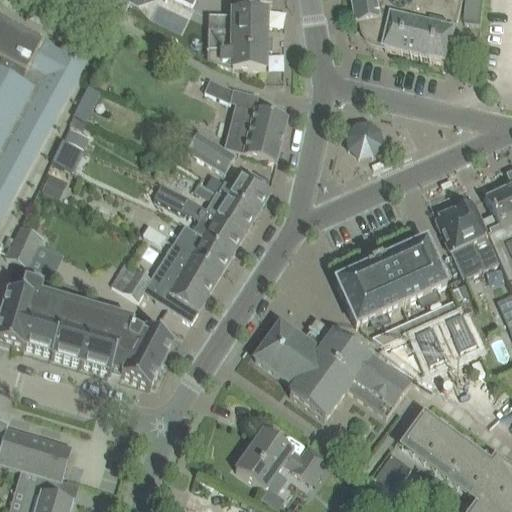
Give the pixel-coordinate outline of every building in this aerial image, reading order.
[(114,0),(111,7),(125,14),(130,4),(139,9),(148,3),(149,0),(114,0)] [(172,0),(192,9),(196,0),(172,0)] [(386,53),(417,61),(430,0),(352,0),(358,27),(375,24),(378,37),(389,39),(388,43),(387,43),(385,52),(386,52),(386,53)] [(430,0),(417,61),(448,68),(455,35),(453,35),(461,2),(461,0),(430,0)] [(484,0),(467,0),(467,5),(465,27),(481,29),(484,0)] [(230,20),(208,19),(207,53),(232,54),(232,55),(271,55),(271,43),(265,43),(266,14),(230,13),(230,20)] [(0,223),(86,64),(64,51),(60,57),(42,47),(43,46),(0,22),(0,223)] [(265,75),(265,55),(232,55),(232,54),(207,53),(207,64),(232,74),(265,75)] [(210,84),(203,99),(227,109),(233,95),(210,84)] [(86,92),(73,120),(84,126),(98,97),(86,92)] [(230,126),(223,154),(242,158),(241,161),(255,164),(275,169),(287,122),(254,114),(249,130),(230,126)] [(344,149),(346,159),(350,164),(354,168),(361,170),(368,170),(377,166),(381,161),(384,153),(384,146),(380,138),(375,133),(369,130),(364,130),(357,131),(349,136),(345,142),(344,149)] [(69,134),(63,145),(82,154),(88,143),(69,134)] [(184,156),(183,159),(221,183),(235,162),(196,138),(194,141),(184,156)] [(148,154),(164,162),(169,152),(154,144),(148,154)] [(57,157),(69,163),(75,151),(63,145),(57,157)] [(219,195),(227,200),(257,217),(271,194),(254,183),(242,176),(233,191),(224,185),(219,195)] [(48,181),(41,197),(58,205),(66,189),(48,181)] [(160,187),(155,196),(182,213),(188,204),(160,187)] [(198,187),(193,195),(209,204),(213,196),(198,187)] [(495,226),(483,231),(499,268),(508,289),(511,297),(511,189),(511,190),(510,191),(485,202),(495,226)] [(215,220),(244,238),(257,217),(227,200),(226,203),(218,197),(212,207),(206,215),(215,220)] [(438,223),(435,224),(441,237),(444,242),(462,284),(480,276),(483,274),(499,268),(483,231),(472,208),(454,216),(450,218),(447,217),(440,220),(438,223)] [(201,241),(232,259),(244,238),(215,220),(206,215),(206,214),(200,224),(197,221),(190,232),(193,234),(192,235),(201,241)] [(196,261),(221,277),(232,259),(201,241),(192,235),(184,230),(173,248),(177,251),(178,251),(190,259),(195,262),(196,261)] [(160,252),(166,243),(149,231),(143,240),(160,252)] [(6,262),(28,272),(42,243),(20,233),(6,262)] [(335,285),(356,332),(446,291),(426,245),(391,260),(388,253),(356,268),(359,275),(335,285)] [(157,273),(206,302),(221,277),(196,261),(195,262),(190,259),(178,251),(177,251),(173,248),(157,273)] [(191,328),(206,302),(157,273),(150,283),(124,267),(111,288),(138,305),(142,298),(173,318),(191,328)] [(120,378),(149,393),(173,347),(142,331),(139,336),(131,331),(133,325),(40,299),(42,290),(24,284),(20,299),(7,295),(0,319),(0,346),(24,354),(24,351),(50,359),(50,360),(110,378),(112,372),(121,375),(120,378)] [(456,293),(449,296),(454,307),(461,304),(456,293)] [(511,299),(497,306),(511,341),(511,299)] [(459,318),(454,307),(447,310),(452,321),(459,318)] [(452,321),(447,310),(441,313),(446,324),(452,321)] [(446,324),(441,313),(434,316),(439,327),(446,324)] [(439,327),(434,316),(427,319),(432,330),(439,327)] [(432,330),(427,319),(421,322),(426,333),(432,330)] [(426,333),(421,322),(414,325),(419,336),(426,333)] [(461,324),(431,338),(445,369),(475,355),(461,324)] [(419,336),(414,325),(408,328),(413,339),(419,336)] [(279,328),(254,363),(294,393),(289,400),(324,425),(346,395),(386,424),(409,392),(320,326),(314,335),(309,331),(308,333),(310,335),(303,345),(279,328)] [(413,339),(408,328),(401,331),(406,342),(413,339)] [(406,342),(401,331),(395,334),(400,345),(406,342)] [(400,345),(395,334),(388,337),(393,348),(400,345)] [(393,348),(388,337),(373,343),(373,344),(384,352),(393,348)] [(431,338),(390,356),(422,379),(445,369),(431,338)] [(423,419),(400,450),(477,506),(472,511),(511,511),(511,475),(493,462),(489,467),(423,419)] [(0,467),(62,486),(62,485),(61,485),(64,475),(58,473),(58,462),(53,462),(57,449),(6,434),(6,436),(0,433),(0,432),(2,429),(0,428),(0,467)] [(235,475),(252,487),(264,495),(283,469),(292,475),(291,476),(311,490),(328,466),(308,452),(301,463),(292,456),(293,455),(264,435),(255,447),(257,449),(253,455),(251,453),(235,475)] [(411,473),(391,459),(372,484),(406,508),(415,496),(401,486),(411,473)] [(52,500),(56,484),(42,480),(38,495),(26,491),(19,511),(70,511),(72,506),(52,500)] [(269,494),(261,504),(272,511),(279,511),(284,505),(269,494)]
